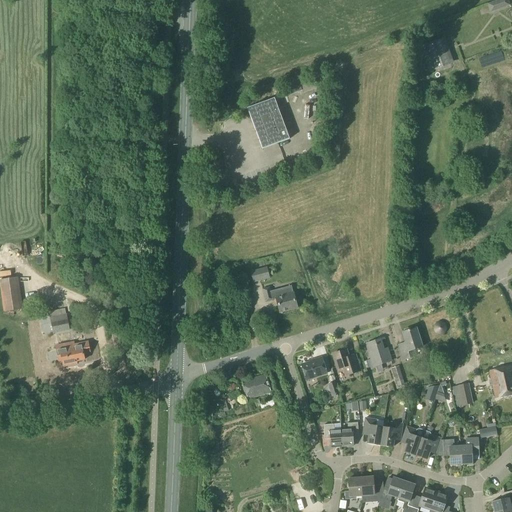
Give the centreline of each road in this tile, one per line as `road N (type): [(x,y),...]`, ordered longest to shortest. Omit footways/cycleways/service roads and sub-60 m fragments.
road 1 (primary): [(176,380),(188,0)]
road 2 (unclassified): [(282,347),(411,307),(495,270)]
road 3 (unclassified): [(176,380),(0,414)]
road 4 (residential): [(340,462),(371,457),(474,483)]
road 5 (residential): [(282,347),(317,453),(340,462)]
road 6 (primary): [(171,511),(176,380)]
